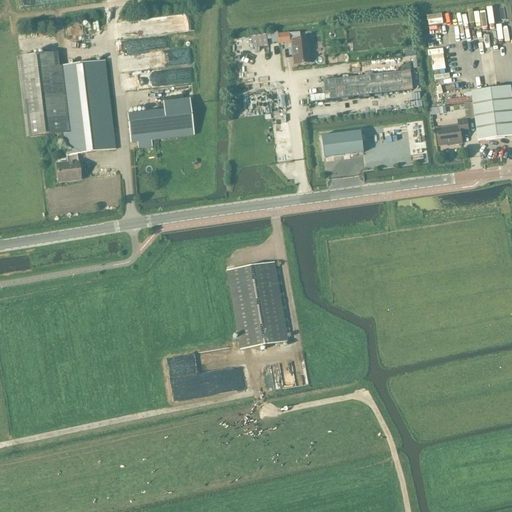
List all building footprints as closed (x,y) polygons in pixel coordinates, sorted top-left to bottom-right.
[(506,3),(499,4),(501,19),(511,17),(511,7),(507,8),(506,3)] [(453,13),(441,14),(442,28),(453,28),(453,13)] [(66,25),(67,34),(83,33),(82,23),(66,25)] [(278,44),(289,43),(288,33),(277,35),(278,44)] [(292,48),(288,49),(289,56),(293,56),(294,65),(311,63),(308,39),(291,41),(292,48)] [(26,140),(63,134),(66,156),(67,163),(56,165),(58,181),(73,179),(73,181),(80,180),(78,162),(77,162),(76,155),(115,150),(105,62),(59,67),(57,53),(17,58),(26,140)] [(325,100),(413,91),(411,71),(403,72),(323,80),(325,100)] [(478,142),(511,137),(511,92),(511,87),(472,92),(472,93),(472,97),(473,102),(478,142)] [(130,143),(194,136),(189,99),(163,103),(164,111),(127,115),(130,143)] [(473,104),(465,105),(467,120),(475,119),(473,104)] [(459,127),(437,130),(439,147),(453,145),(462,144),(461,135),(469,134),(467,120),(458,121),(459,127)] [(408,142),(419,141),(419,130),(408,131),(408,142)] [(360,132),(320,137),(323,158),(362,153),(360,132)] [(240,350),(287,342),(274,263),(226,271),(240,350)] [(169,358),(170,377),(196,376),(195,357),(169,358)]
